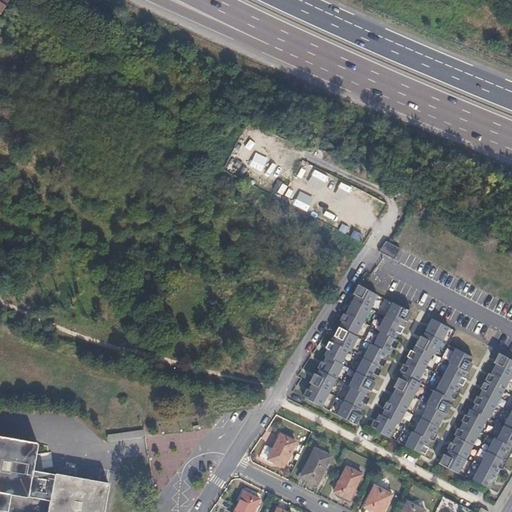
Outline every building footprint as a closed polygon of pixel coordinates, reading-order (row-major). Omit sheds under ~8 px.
[(398,249),(384,240),(377,250),(382,253),(392,259),(398,249)] [(325,357),(311,385),(328,393),(342,365),(341,365),(348,351),(350,352),(357,338),(355,337),(376,296),(359,287),(338,329),(340,330),(332,343),(331,342),(323,357),(325,357)] [(350,388),(344,401),(361,409),(368,396),(365,395),(386,354),(389,355),(396,341),(394,340),(408,312),(391,303),(376,332),(379,333),(372,346),(370,345),(348,387),(350,388)] [(379,416),(377,418),(394,426),(395,425),(398,426),(419,384),(417,383),(431,355),(433,357),(448,328),(431,320),(417,347),(415,346),(400,374),(402,375),(381,417),(379,416)] [(411,433),(410,434),(427,443),(428,442),(430,442),(444,415),(443,414),(450,400),(451,401),(466,373),(464,372),(471,358),(454,349),(447,363),(449,364),(434,392),(432,391),(425,405),(427,407),(413,433),(411,433)] [(470,409),(447,452),(464,461),(487,418),(488,419),(511,373),(511,360),(500,354),(472,410),(470,409)] [(328,393),(311,385),(303,399),(321,408),(328,393)] [(361,409),(344,401),(336,416),(353,424),(361,409)] [(511,408),(496,440),(493,439),(478,468),(496,477),(510,449),(511,449),(511,408)] [(394,426),(377,418),(371,430),(388,438),(394,426)] [(427,443),(410,434),(404,447),(421,456),(427,443)] [(0,511),(105,511),(110,483),(35,469),(39,442),(0,435),(0,511)] [(267,460),(282,468),(295,442),(279,435),(267,460)] [(301,476),(317,484),(330,457),(315,449),(301,476)] [(464,461),(447,452),(441,465),(458,474),(464,461)] [(333,492),(348,499),(361,475),(346,468),(333,492)] [(489,490),(496,477),(478,468),(472,481),(489,490)] [(364,507),(374,511),(382,511),(391,495),(373,486),(364,507)] [(233,511),(253,511),(259,501),(243,493),(233,511)] [(401,511),(423,511),(425,511),(407,502),(401,511)]
